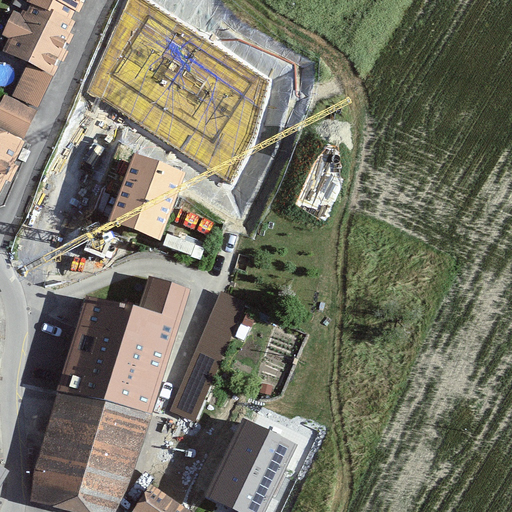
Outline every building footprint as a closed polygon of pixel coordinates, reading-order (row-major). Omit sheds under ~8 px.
[(12,97),(40,109),(55,74),(55,75),(85,0),(21,0),(0,53),(27,63),(12,97)] [(267,82),(143,0),(128,0),(89,91),(229,183),(255,136),(267,82)] [(36,110),(4,96),(0,106),(0,198),(25,142),(22,141),(36,110)] [(167,243),(192,173),(140,155),(115,225),(167,243)] [(142,322),(91,308),(32,499),(77,511),(117,511),(128,486),(186,297),(155,286),(142,322)] [(194,420),(242,308),(222,300),(175,412),(194,420)] [(264,511),(297,444),(246,419),(208,497),(237,511),(264,511)] [(133,511),(187,511),(153,486),(133,511)]
